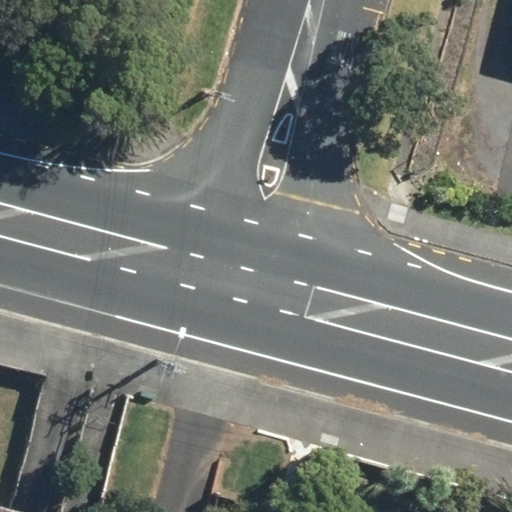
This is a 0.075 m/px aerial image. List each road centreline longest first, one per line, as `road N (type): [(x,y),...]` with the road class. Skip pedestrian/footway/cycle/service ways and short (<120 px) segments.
road 1 (residential): [(311,0),(233,281)]
road 2 (primary): [(511,357),(233,281)]
road 3 (primary): [(233,281),(0,219)]
